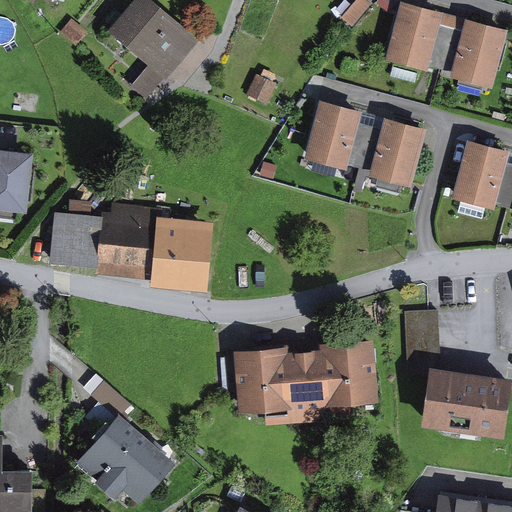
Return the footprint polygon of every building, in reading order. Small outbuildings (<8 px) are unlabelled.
[(195,42),(147,0),(134,0),(103,35),(157,84),(195,42)] [(445,12),(402,1),(386,60),(429,71),(431,65),(442,24),(445,12)] [(509,30),(467,18),(464,30),(453,71),(451,77),(493,88),(509,30)] [(431,65),(453,71),(464,30),(442,24),(431,65)] [(347,170),(363,111),(321,100),(305,158),(347,170)] [(412,187),(427,129),(385,118),(370,176),(412,187)] [(495,209),(510,150),(469,140),(453,199),(495,209)] [(0,210),(24,213),(31,153),(0,149),(0,210)] [(72,198),(71,212),(108,215),(109,201),(72,198)] [(227,223),(117,204),(106,271),(215,289),(227,223)] [(409,311),(412,376),(427,376),(428,367),(445,370),(443,309),(409,311)] [(374,339),(235,351),(240,414),(380,402),(374,339)] [(445,370),(428,367),(427,376),(420,426),(503,438),(511,379),(445,370)] [(136,403),(103,377),(85,399),(113,422),(83,460),(95,470),(89,477),(118,500),(126,490),(144,504),(179,461),(124,417),(136,403)] [(0,511),(31,511),(31,465),(3,466),(2,431),(0,430),(0,511)] [(511,511),(511,502),(443,492),(440,511),(511,511)] [(259,511),(240,503),(235,511),(259,511)]
